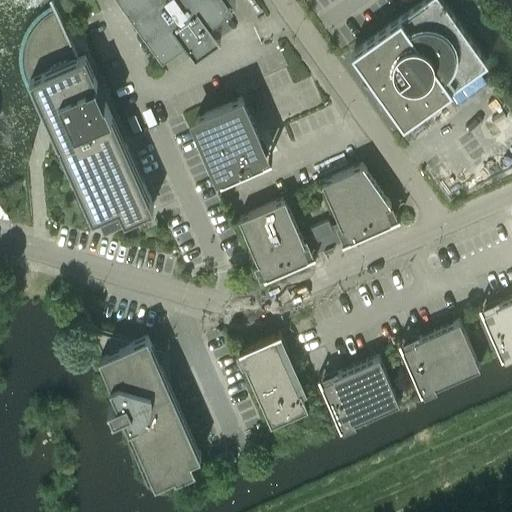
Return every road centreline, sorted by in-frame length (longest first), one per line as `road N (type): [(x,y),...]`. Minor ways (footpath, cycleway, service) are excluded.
road 1 (unclassified): [(0,240),(231,306),(273,298),(441,225)]
road 2 (unclassified): [(441,225),(281,0)]
